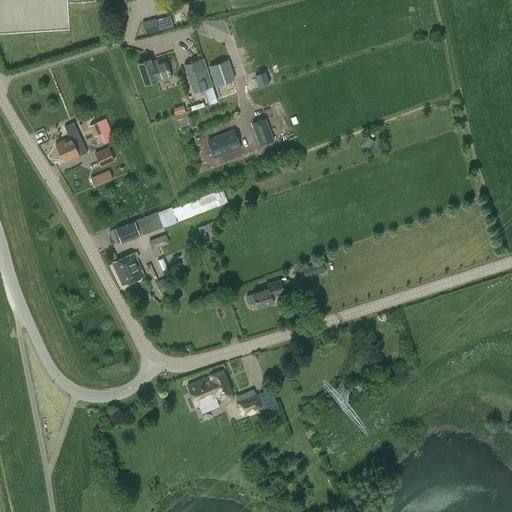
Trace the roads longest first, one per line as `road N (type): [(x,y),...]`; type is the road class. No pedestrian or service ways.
road 1 (tertiary): [(153,362),(195,363),(511,264)]
road 2 (residential): [(0,81),(110,45),(207,31),(231,43),(250,118)]
road 3 (tertiary): [(153,362),(0,97)]
road 4 (tertiary): [(153,362),(145,379),(121,395),(66,390),(19,305),(5,259)]
